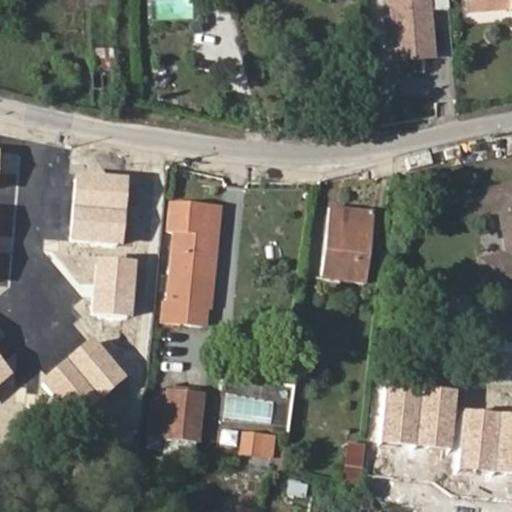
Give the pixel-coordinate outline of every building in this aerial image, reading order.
[(64,0),(69,53),(86,51),(83,0),(64,0)] [(389,0),(390,15),(403,14),(405,34),(392,35),(394,65),(433,62),(429,15),(449,14),(447,0),(389,0)] [(511,0),(463,0),(465,20),(511,15),(511,0)] [(403,14),(390,15),(392,35),(405,34),(403,14)] [(113,50),(93,50),(94,90),(116,89),(113,50)] [(124,183),(73,179),(71,210),(122,214),(124,183)] [(511,183),(475,190),(479,213),(495,210),(503,253),(482,256),(486,279),(511,274),(511,183)] [(475,190),(464,192),(467,215),(479,213),(475,190)] [(203,258),(205,224),(207,205),(164,204),(162,233),(170,232),(165,322),(209,325),(213,258),(203,258)] [(372,210),(319,204),(311,275),(364,282),(372,210)] [(205,224),(203,258),(213,258),(217,205),(207,205),(205,224)] [(119,252),(122,214),(71,210),(68,248),(119,252)] [(482,256),(474,258),(478,280),(486,279),(482,256)] [(132,266),(92,263),(88,320),(128,323),(132,266)] [(123,380),(90,341),(65,361),(99,401),(123,380)] [(71,424),(99,401),(65,361),(38,384),(71,424)] [(0,365),(0,382),(8,376),(0,365)] [(456,394),(383,388),(378,446),(450,453),(456,394)] [(196,394),(152,389),(146,433),(190,439),(196,394)] [(511,479),(511,418),(462,413),(455,473),(511,479)] [(240,431),(237,456),(270,460),(273,435),(240,431)] [(327,480),(356,487),(360,445),(344,442),(340,474),(328,473),(327,480)] [(282,494),(302,499),(305,485),(285,480),(282,494)]
